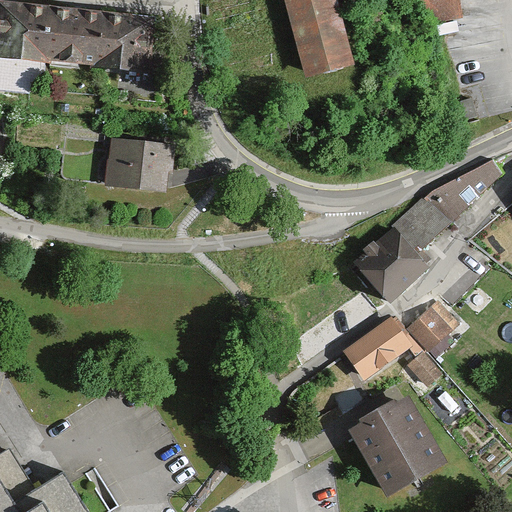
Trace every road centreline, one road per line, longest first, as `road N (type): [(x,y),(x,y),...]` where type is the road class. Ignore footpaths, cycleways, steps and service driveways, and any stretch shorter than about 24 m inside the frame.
road 1 (residential): [(396,198),(299,231),(221,244),(116,245),(0,224)]
road 2 (residential): [(188,1),(193,90),(229,150),(309,201),(396,198)]
road 3 (residential): [(396,198),(511,148)]
